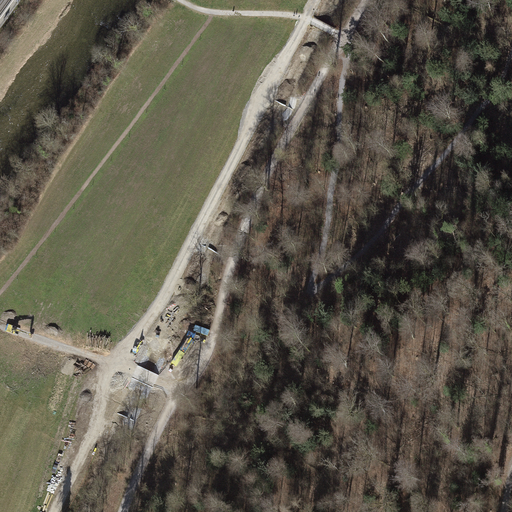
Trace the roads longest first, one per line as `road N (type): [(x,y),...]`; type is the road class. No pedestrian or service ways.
road 1 (track): [(123,511),(165,414),(214,336),(248,210),(343,39)]
road 2 (track): [(56,511),(112,372),(137,373)]
road 3 (track): [(122,367),(0,326)]
